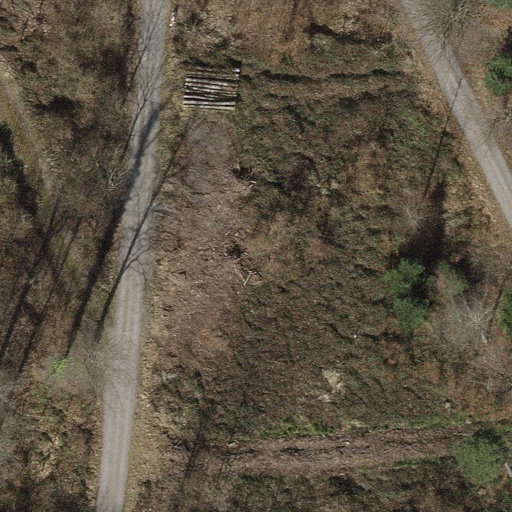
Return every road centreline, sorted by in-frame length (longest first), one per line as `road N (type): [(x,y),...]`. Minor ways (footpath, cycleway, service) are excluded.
road 1 (track): [(106,511),(162,0)]
road 2 (track): [(0,88),(120,376)]
road 3 (track): [(511,221),(418,0)]
